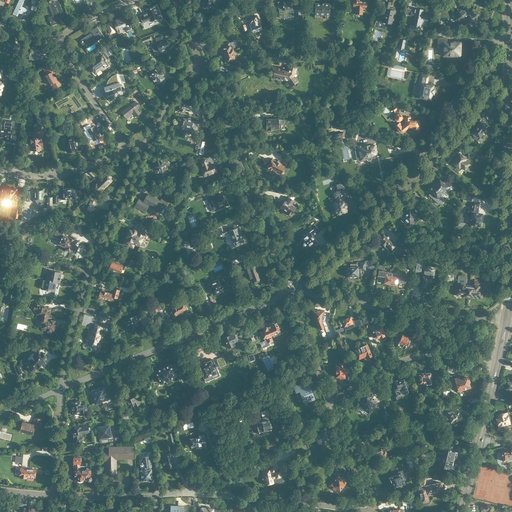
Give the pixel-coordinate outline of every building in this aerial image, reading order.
[(22,7),(23,4),(24,0),(18,0),(12,14),(17,16),(19,12),(27,15),(27,16),(30,10),(22,7)] [(63,15),(57,0),(55,1),(54,1),(53,1),(53,2),(49,4),(54,15),(48,18),(51,25),(59,22),(57,17),(63,15)] [(330,11),(329,11),(329,10),(330,10),(330,8),(331,8),(335,8),(335,0),(331,0),(331,3),(315,3),(314,15),(315,15),(315,17),(319,17),(319,15),(325,15),(325,18),(330,18),(330,14),(330,13),(330,12),(330,11)] [(356,8),(355,14),(362,15),(363,9),(366,9),(366,2),(359,2),(359,1),(358,0),(353,0),(353,1),(349,1),(349,7),(352,7),(352,8),(356,8)] [(294,17),(293,2),(283,2),(283,3),(280,3),(280,1),(276,1),(276,8),(279,8),(279,17),(284,17),(284,15),(287,15),(288,15),(288,17),(293,16),(293,17),(294,17)] [(389,23),(391,24),(394,11),(391,10),(391,8),(389,8),(390,2),(386,2),(382,20),(377,19),(377,22),(376,22),(374,27),(386,30),(389,23)] [(147,13),(139,16),(142,23),(150,20),(151,22),(159,19),(158,16),(160,15),(158,10),(156,11),(155,7),(146,10),(147,13)] [(415,8),(411,25),(417,26),(417,25),(421,26),(423,18),(430,20),(432,14),(424,12),(424,10),(415,8)] [(456,20),(466,21),(467,13),(467,11),(457,10),(456,20)] [(467,13),(466,21),(465,23),(475,25),(477,14),(467,13)] [(262,28),(257,16),(249,19),(247,20),(252,32),(262,28)] [(114,20),(119,33),(123,32),(122,29),(125,27),(126,29),(131,27),(128,19),(123,21),(121,18),(114,20)] [(104,36),(97,27),(91,31),(92,32),(79,41),(85,49),(97,40),(98,41),(104,36)] [(162,41),(163,41),(161,36),(155,38),(158,45),(156,45),(155,43),(151,44),(155,54),(162,51),(163,50),(166,49),(165,48),(169,47),(167,41),(163,43),(163,42),(161,42),(162,41)] [(443,55),(459,56),(459,43),(446,43),(447,39),(438,38),(438,45),(444,45),(443,55)] [(6,53),(16,55),(18,44),(8,42),(6,53)] [(223,53),(224,55),(236,50),(236,48),(233,49),(231,45),(230,46),(229,43),(225,44),(226,47),(225,47),(225,48),(224,48),(223,48),(222,48),(221,50),(221,51),(222,52),(223,53)] [(34,56),(43,58),(44,49),(36,48),(36,47),(31,46),(29,59),(33,60),(34,56)] [(236,50),(224,55),(225,57),(224,57),(225,59),(224,60),(225,61),(227,62),(228,61),(228,60),(230,60),(235,59),(234,58),(236,58),(235,54),(237,53),(236,50)] [(105,60),(102,55),(95,61),(96,62),(89,67),(92,71),(93,71),(93,72),(94,71),(95,73),(101,69),(102,70),(108,66),(105,60)] [(157,73),(154,71),(158,66),(153,63),(146,73),(154,78),(153,80),(154,81),(155,82),(156,82),(157,81),(157,80),(161,83),(164,77),(160,74),(161,73),(158,72),(157,73)] [(295,70),(296,70),(296,67),(290,66),(289,70),(288,72),(283,71),(284,69),(272,67),(271,72),(274,72),(273,77),(288,80),(291,86),(297,82),(293,77),(295,70)] [(54,73),(46,77),(50,83),(52,85),(51,85),(54,90),(60,86),(59,84),(58,82),(57,82),(56,80),(57,79),(54,73)] [(421,84),(418,97),(424,98),(424,99),(428,100),(428,99),(430,100),(431,94),(433,94),(434,89),(432,89),(433,85),(426,84),(426,82),(427,83),(428,76),(421,75),(419,84),(421,84)] [(117,83),(116,79),(108,81),(110,85),(104,87),(107,95),(114,93),(114,94),(117,92),(115,84),(117,83)] [(82,106),(73,92),(54,102),(58,108),(68,103),(74,112),(73,113),(75,116),(82,111),(79,108),(82,106)] [(140,113),(136,109),(139,107),(135,102),(121,112),(125,117),(132,112),(136,116),(140,113)] [(179,112),(184,113),(186,104),(182,103),(181,104),(180,104),(178,110),(180,111),(179,112)] [(394,116),(394,119),(396,122),(399,122),(401,121),(401,122),(403,122),(403,123),(402,123),(402,124),(401,125),(400,123),(399,123),(398,124),(394,127),(398,131),(399,132),(400,132),(401,132),(402,132),(403,132),(408,128),(413,129),(412,129),(418,130),(419,121),(414,120),(414,121),(409,121),(410,118),(402,117),(400,114),(397,114),(396,113),(394,115),(394,116)] [(183,118),(180,117),(179,122),(182,122),(181,125),(186,126),(185,128),(186,128),(185,129),(189,130),(189,129),(190,129),(190,127),(196,129),(197,126),(198,126),(199,125),(201,125),(199,124),(199,122),(195,121),(183,118)] [(286,119),(278,120),(278,119),(266,119),(266,129),(268,129),(268,131),(269,132),(272,132),(273,130),(273,129),(281,129),(281,124),(286,124),(286,119)] [(0,128),(0,131),(0,137),(2,138),(2,140),(10,141),(11,130),(10,130),(11,126),(12,121),(5,120),(4,125),(4,126),(4,129),(0,128)] [(484,135),(481,134),(487,125),(480,121),(471,135),(478,139),(479,137),(482,139),(484,135)] [(100,138),(95,129),(96,129),(94,126),(90,128),(89,125),(90,125),(87,122),(82,126),(84,129),(86,128),(88,130),(91,138),(92,141),(94,140),(94,141),(95,140),(100,138)] [(31,143),(29,143),(30,151),(41,150),(40,145),(42,145),(40,136),(45,133),(42,127),(39,129),(40,131),(35,133),(35,136),(31,136),(32,139),(30,140),(31,143)] [(328,134),(330,142),(341,139),(340,132),(328,134)] [(351,133),(349,132),(348,138),(350,138),(350,139),(356,140),(357,133),(351,132),(351,133)] [(73,135),(65,136),(66,141),(64,141),(64,146),(67,145),(68,149),(76,148),(73,135)] [(196,154),(203,155),(204,151),(203,151),(205,142),(199,141),(198,145),(196,145),(195,149),(197,149),(196,154)] [(368,161),(370,163),(371,160),(371,158),(372,158),(377,157),(374,145),(365,147),(365,144),(356,146),(358,156),(356,156),(356,160),(359,159),(359,160),(366,159),(368,161)] [(460,167),(465,170),(469,164),(465,161),(466,159),(459,154),(453,162),(452,161),(451,163),(459,169),(460,167)] [(164,169),(165,169),(168,165),(160,161),(160,160),(157,159),(153,168),(162,172),(164,169)] [(173,164),(182,169),(184,164),(175,159),(173,164)] [(201,169),(204,177),(216,172),(214,166),(213,166),(212,165),(211,165),(209,165),(209,166),(206,159),(201,162),(203,168),(201,169)] [(284,167),(280,165),(281,164),(272,159),(269,165),(267,165),(268,169),(270,169),(280,174),(284,167)] [(110,182),(109,180),(110,179),(107,177),(105,176),(98,183),(91,189),(93,190),(93,191),(94,192),(95,192),(98,195),(101,192),(100,191),(102,188),(103,189),(110,182)] [(447,196),(448,197),(448,196),(447,196),(449,194),(444,190),(447,186),(449,187),(451,185),(446,180),(443,183),(439,179),(434,184),(447,196)] [(447,196),(434,184),(432,187),(431,187),(428,190),(431,193),(429,195),(438,204),(439,203),(440,204),(443,200),(442,199),(443,198),(442,197),(443,195),(446,198),(448,197),(447,196)] [(3,200),(9,201),(9,202),(12,202),(12,205),(16,206),(18,198),(15,197),(15,196),(16,196),(17,189),(13,188),(13,190),(7,189),(6,195),(4,195),(3,200)] [(69,198),(69,189),(68,189),(68,188),(66,188),(66,189),(65,189),(63,189),(63,190),(63,195),(58,195),(58,194),(54,194),(54,204),(58,204),(58,199),(65,199),(66,199),(69,199),(69,198)] [(195,196),(196,198),(209,193),(207,188),(197,192),(196,191),(193,192),(194,193),(192,194),(193,197),(195,196)] [(38,204),(39,204),(40,204),(41,203),(42,202),(42,201),(47,201),(47,208),(52,208),(52,197),(47,197),(47,199),(43,199),(43,190),(39,190),(38,189),(37,189),(36,190),(35,190),(35,198),(34,198),(35,200),(35,201),(36,202),(36,203),(38,204)] [(347,212),(346,207),(342,193),(339,194),(339,195),(338,195),(340,201),(333,203),(335,209),(336,210),(334,210),(334,212),(334,213),(336,214),(337,214),(337,215),(343,213),(344,214),(345,213),(345,212),(347,212)] [(145,212),(150,204),(154,206),(153,208),(160,213),(163,208),(165,209),(169,202),(162,198),(160,201),(148,194),(143,202),(138,200),(135,206),(145,212)] [(212,203),(209,205),(211,210),(227,205),(223,196),(218,197),(218,196),(211,198),(212,203)] [(293,213),(292,213),(296,208),(290,204),(293,201),(288,198),(286,201),(285,201),(284,201),(282,203),(283,204),(280,207),(287,211),(286,213),(291,216),(293,213)] [(470,216),(470,219),(472,220),(471,224),(473,225),(472,228),(478,229),(478,226),(479,226),(482,214),(477,213),(479,203),(472,201),(471,208),(468,207),(466,215),(470,216)] [(98,207),(91,203),(89,203),(85,212),(93,215),(94,215),(95,215),(96,214),(97,213),(97,212),(99,208),(98,207)] [(424,211),(429,216),(433,212),(428,207),(424,211)] [(400,220),(403,222),(405,221),(409,225),(417,218),(409,210),(402,217),(402,218),(400,220)] [(420,215),(426,221),(429,218),(423,212),(420,215)] [(66,247),(65,250),(65,251),(69,253),(70,252),(71,251),(72,251),(75,245),(73,244),(75,240),(73,239),(74,238),(71,237),(71,238),(72,238),(68,237),(68,238),(64,235),(67,228),(63,226),(58,224),(57,227),(57,228),(53,236),(60,239),(58,244),(66,247)] [(313,229),(305,235),(306,236),(300,241),(306,249),(316,241),(313,236),(319,231),(315,225),(312,228),(313,229)] [(134,244),(143,247),(144,247),(145,246),(145,245),(145,244),(145,243),(145,242),(141,241),(147,228),(140,226),(137,233),(136,233),(136,232),(136,231),(135,231),(135,230),(134,230),(133,231),(130,230),(124,243),(133,247),(134,244)] [(244,241),(239,227),(233,229),(232,227),(221,232),(222,236),(230,233),(235,247),(240,245),(239,243),(244,241)] [(383,234),(377,241),(376,242),(376,243),(377,244),(378,244),(379,244),(380,244),(380,243),(381,244),(380,244),(380,245),(381,246),(382,246),(383,246),(383,245),(384,246),(390,252),(391,250),(392,250),(395,246),(388,239),(389,239),(389,237),(388,236),(387,237),(386,237),(383,234)] [(397,242),(402,247),(407,242),(402,238),(397,242)] [(233,266),(229,257),(223,260),(226,268),(233,266)] [(366,262),(369,270),(374,268),(372,260),(366,262)] [(121,269),(124,270),(125,266),(112,261),(109,268),(120,272),(121,269)] [(259,277),(255,266),(253,263),(249,264),(249,265),(249,268),(253,280),(254,279),(256,282),(259,281),(258,278),(259,277)] [(365,270),(365,263),(356,263),(356,264),(350,264),(350,267),(346,267),(346,271),(344,271),(344,280),(353,279),(353,277),(358,276),(358,274),(360,274),(360,270),(365,270)] [(46,279),(59,282),(62,283),(64,274),(54,271),(55,269),(48,268),(46,279)] [(390,284),(392,273),(379,270),(378,275),(385,277),(384,283),(387,284),(389,285),(389,284),(390,284)] [(422,274),(421,277),(423,278),(421,287),(423,287),(422,288),(423,289),(425,290),(426,289),(426,288),(428,288),(429,288),(432,276),(432,277),(433,277),(434,272),(425,270),(424,274),(424,275),(422,274)] [(392,273),(390,284),(391,285),(393,286),(393,285),(396,286),(397,282),(405,283),(406,279),(399,277),(399,274),(399,273),(395,273),(392,273)] [(455,290),(455,292),(456,294),(456,296),(462,296),(468,297),(470,285),(464,285),(465,283),(466,283),(466,277),(459,276),(457,289),(455,290)] [(59,282),(46,279),(43,279),(41,288),(54,291),(55,288),(58,288),(59,282)] [(220,286),(218,280),(209,284),(209,282),(207,283),(210,292),(212,291),(214,294),(222,290),(224,289),(224,288),(223,286),(222,286),(220,286)] [(470,285),(468,297),(474,298),(480,298),(480,297),(480,296),(481,296),(482,295),(482,293),(481,292),(480,292),(481,291),(479,291),(480,282),(474,281),(473,284),(475,285),(474,286),(470,285)] [(104,299),(110,301),(112,297),(117,299),(120,290),(114,288),(112,294),(101,290),(99,297),(99,299),(104,300),(104,299)] [(41,315),(48,316),(48,315),(49,315),(50,311),(49,311),(49,310),(46,309),(46,307),(44,307),(40,306),(41,302),(35,301),(33,309),(37,310),(36,314),(39,314),(39,315),(41,315)] [(181,312),(180,312),(186,309),(183,304),(178,307),(177,307),(175,308),(175,307),(172,308),(173,309),(170,310),(170,311),(169,311),(171,314),(172,313),(173,317),(177,315),(177,314),(181,312)] [(139,310),(134,312),(135,315),(125,319),(126,320),(124,320),(127,329),(130,329),(130,330),(134,329),(133,327),(139,325),(137,319),(142,317),(139,310)] [(326,316),(323,315),(323,311),(312,310),(320,329),(324,328),(322,322),(322,321),(325,321),(326,316)] [(41,315),(39,315),(39,318),(40,319),(40,323),(42,324),(41,330),(47,331),(47,332),(48,332),(48,333),(49,333),(50,333),(51,332),(52,332),(52,330),(53,330),(54,326),(56,326),(57,321),(52,320),(53,317),(48,316),(41,315)] [(342,320),(346,330),(354,327),(351,317),(342,320)] [(361,318),(354,321),(356,326),(363,324),(361,318)] [(267,343),(271,352),(276,349),(270,335),(280,331),(276,323),(272,324),(273,325),(267,327),(263,328),(264,331),(261,333),(264,338),(266,337),(268,343),(267,343)] [(384,336),(380,324),(376,325),(376,328),(372,329),(375,339),(379,337),(379,338),(384,336)] [(103,327),(101,326),(95,325),(94,329),(92,334),(91,334),(90,335),(90,336),(89,338),(90,339),(89,340),(91,340),(89,345),(91,345),(91,346),(93,347),(94,346),(96,347),(97,341),(98,342),(101,331),(102,331),(103,327)] [(229,348),(230,348),(234,347),(234,346),(235,346),(236,348),(241,347),(237,339),(242,337),(240,331),(222,339),(224,343),(226,342),(229,348)] [(408,343),(410,342),(410,341),(410,339),(410,338),(397,331),(395,335),(397,337),(396,339),(398,344),(405,348),(406,348),(408,343)] [(341,341),(338,343),(341,351),(345,350),(343,345),(344,345),(344,346),(347,344),(346,340),(341,341)] [(358,348),(355,350),(359,359),(366,356),(367,358),(368,357),(368,359),(372,357),(371,356),(372,355),(367,344),(366,344),(365,341),(361,342),(362,346),(358,347),(358,348)] [(27,365),(30,368),(29,369),(34,373),(37,369),(44,361),(47,357),(42,353),(41,354),(38,351),(38,352),(36,350),(33,353),(34,354),(29,361),(28,360),(25,363),(27,365)] [(218,363),(215,364),(213,360),(211,361),(211,360),(198,365),(202,373),(201,374),(202,377),(203,377),(204,378),(201,379),(203,383),(206,382),(211,379),(210,376),(217,373),(219,372),(216,367),(219,366),(220,368),(226,365),(223,357),(216,359),(218,363)] [(23,366),(21,361),(14,364),(18,375),(22,373),(20,367),(23,366)] [(336,377),(340,377),(340,379),(341,380),(343,380),(343,379),(343,378),(345,377),(344,373),(346,373),(346,363),(339,363),(339,365),(335,365),(335,366),(334,366),(333,367),(333,370),(334,371),(336,371),(336,372),(334,372),(333,373),(333,376),(334,376),(336,376),(336,377)] [(441,371),(447,373),(449,364),(443,363),(441,371)] [(161,384),(166,381),(168,384),(173,382),(172,379),(176,377),(174,371),(177,369),(175,364),(172,366),(171,364),(155,371),(161,384)] [(417,373),(418,385),(431,383),(432,382),(432,380),(430,379),(430,374),(430,372),(429,372),(429,369),(425,370),(425,373),(417,373)] [(453,375),(449,376),(452,385),(455,384),(457,391),(470,387),(468,383),(469,382),(467,378),(460,380),(459,378),(454,379),(453,375)] [(393,395),(395,401),(401,400),(400,396),(404,395),(404,396),(409,395),(408,392),(407,387),(408,387),(408,386),(407,383),(406,383),(405,383),(402,376),(398,378),(398,379),(393,381),(394,386),(393,386),(396,394),(393,395)] [(304,402),(314,398),(310,386),(307,388),(304,382),(294,386),(296,392),(300,391),(304,402)] [(97,389),(102,401),(112,397),(108,389),(105,391),(103,387),(97,389)] [(102,401),(97,389),(91,392),(92,396),(89,397),(92,405),(102,401)] [(189,403),(185,392),(180,393),(185,405),(189,403)] [(132,402),(135,409),(145,405),(143,400),(140,401),(138,396),(134,397),(133,395),(126,398),(128,404),(132,402)] [(360,406),(369,414),(376,405),(375,403),(376,402),(372,399),(371,399),(368,396),(367,398),(367,397),(360,406)] [(80,413),(80,415),(88,414),(86,404),(81,405),(80,401),(72,403),(72,404),(71,404),(73,413),(74,413),(74,414),(80,413)] [(385,414),(385,415),(389,414),(388,412),(389,412),(385,403),(379,405),(383,414),(385,414)] [(442,419),(438,420),(440,425),(444,425),(446,425),(449,424),(450,423),(462,419),(460,414),(458,414),(457,410),(456,411),(455,410),(450,411),(448,407),(439,409),(440,414),(441,414),(442,419)] [(253,432),(253,433),(271,429),(268,417),(270,415),(269,411),(267,410),(261,411),(262,417),(261,418),(262,421),(250,424),(251,429),(252,429),(253,430),(252,430),(252,432),(253,432)] [(498,415),(498,418),(497,419),(499,427),(510,424),(510,423),(511,422),(511,421),(510,415),(508,416),(508,415),(508,416),(507,413),(505,413),(504,413),(502,413),(502,414),(500,415),(498,415)] [(38,428),(38,427),(42,419),(36,416),(32,424),(23,422),(20,431),(33,434),(35,427),(38,428)] [(76,433),(73,433),(74,437),(73,437),(73,442),(75,441),(84,440),(83,436),(82,436),(82,435),(90,433),(89,431),(91,431),(90,427),(89,427),(88,425),(79,427),(79,425),(75,426),(76,433)] [(100,440),(100,441),(101,443),(111,442),(110,440),(113,439),(112,431),(111,431),(110,425),(98,427),(99,436),(99,437),(99,438),(100,440)] [(330,439),(325,428),(320,430),(321,432),(312,435),(316,445),(330,439)] [(385,446),(372,450),(374,456),(376,460),(388,456),(385,450),(391,448),(388,441),(389,441),(388,439),(392,438),(389,432),(382,435),(386,442),(384,443),(385,446)] [(190,438),(191,446),(195,446),(196,447),(202,447),(202,445),(206,445),(205,433),(201,434),(200,433),(199,433),(198,434),(198,437),(190,438)] [(104,449),(104,461),(105,461),(105,474),(117,474),(116,459),(134,459),(134,446),(108,446),(109,449),(104,449)] [(445,459),(453,461),(455,456),(456,457),(456,456),(457,456),(458,455),(458,454),(457,453),(457,452),(445,449),(444,454),(446,454),(445,459)] [(510,462),(510,451),(502,452),(503,456),(503,457),(502,457),(501,458),(501,460),(502,460),(503,460),(504,461),(507,461),(508,462),(510,462)] [(174,467),(170,453),(168,453),(168,455),(164,456),(165,459),(162,460),(163,465),(166,464),(167,469),(174,467)] [(81,464),(81,457),(73,457),(73,464),(75,464),(75,475),(75,476),(75,480),(78,480),(78,481),(79,482),(82,482),(83,481),(83,479),(85,479),(88,480),(89,480),(91,480),(92,479),(92,477),(91,476),(91,466),(80,466),(80,464),(81,464)] [(453,461),(445,459),(444,463),(442,463),(441,463),(440,466),(441,467),(442,468),(452,470),(453,469),(453,470),(454,469),(455,468),(454,466),(452,465),(453,461)] [(141,470),(142,480),(147,480),(147,481),(148,481),(151,480),(151,481),(152,481),(153,481),(154,480),(154,479),(152,478),(151,467),(152,467),(151,460),(140,462),(141,470)] [(286,475),(285,472),(283,461),(279,462),(280,471),(274,473),(274,471),(275,470),(274,469),(273,468),(272,468),(271,469),(262,471),(263,476),(262,476),(263,480),(265,480),(266,485),(274,484),(273,478),(275,477),(276,478),(281,477),(281,476),(286,475)] [(333,463),(335,470),(342,467),(340,461),(333,463)] [(36,469),(24,468),(21,468),(20,478),(27,478),(27,477),(30,477),(31,478),(32,479),(33,479),(34,479),(34,478),(35,478),(36,469)] [(389,478),(388,479),(389,481),(390,481),(391,481),(393,487),(405,483),(401,473),(403,472),(402,470),(392,473),(393,476),(389,477),(389,478)] [(346,482),(340,478),(337,475),(328,486),(338,493),(346,482)] [(418,489),(421,502),(428,500),(427,495),(443,491),(440,482),(424,486),(424,487),(418,489)]
